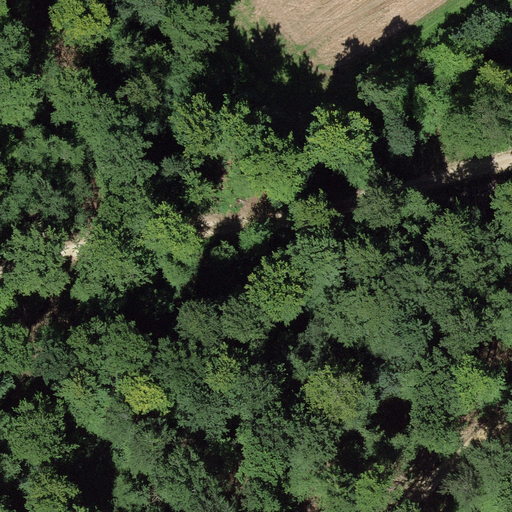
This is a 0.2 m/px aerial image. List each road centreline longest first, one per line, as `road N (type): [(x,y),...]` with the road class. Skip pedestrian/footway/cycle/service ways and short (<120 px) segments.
road 1 (track): [(511,159),(315,213),(134,233),(74,248)]
road 2 (track): [(511,410),(400,511)]
